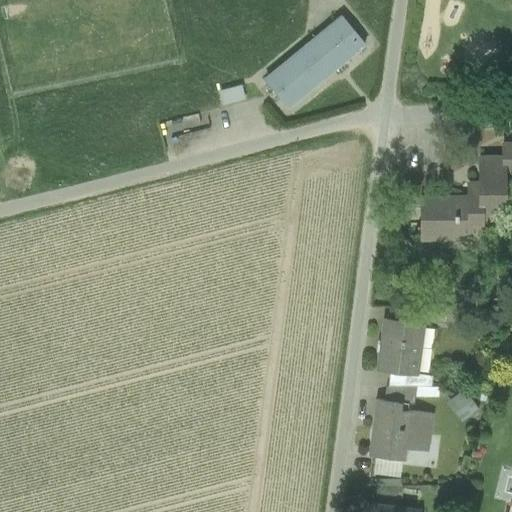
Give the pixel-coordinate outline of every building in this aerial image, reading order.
[(265,79),(288,107),(363,46),(340,18),(265,79)] [(240,88),(220,93),(222,104),(243,98),(240,88)] [(511,143),(503,144),(503,157),(505,157),(505,171),(511,171),(511,143)] [(503,157),(479,157),(479,183),(469,183),(469,197),(421,197),(421,228),(437,228),(437,239),(482,239),(482,227),(499,227),(499,206),(505,206),(505,171),(505,157),(503,157)] [(447,306),(417,307),(415,320),(445,323),(447,306)] [(447,306),(445,323),(472,329),(476,306),(447,306)] [(423,324),(384,319),(378,368),(392,370),(416,373),(423,324)] [(416,373),(392,370),(390,386),(416,386),(427,386),(428,374),(416,373)] [(416,386),(390,386),(388,401),(407,403),(413,404),(416,386)] [(445,400),(459,420),(476,407),(462,388),(445,400)] [(388,401),(376,399),(369,454),(405,459),(407,442),(428,445),(432,414),(406,411),(407,403),(388,401)] [(397,476),(372,478),(372,485),(398,483),(397,476)]
